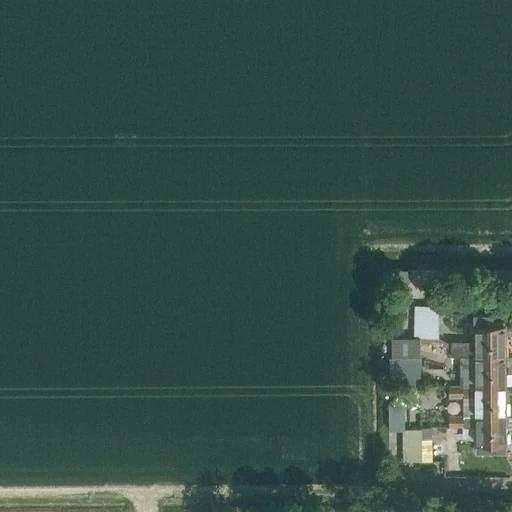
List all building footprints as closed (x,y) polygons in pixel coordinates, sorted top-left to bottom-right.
[(439,312),(418,312),(417,338),(439,338),(439,312)] [(474,358),(505,357),(505,329),(506,329),(506,328),(475,328),(475,343),(451,343),(451,357),(474,357),(474,358)] [(506,386),(505,357),(474,358),(474,357),(459,357),(459,387),(506,386)] [(396,358),(397,385),(419,385),(419,358),(396,358)] [(463,416),(506,415),(506,386),(459,387),(449,387),(449,397),(463,397),(463,416)] [(393,388),(393,407),(420,406),(419,388),(393,388)] [(506,415),(463,416),(449,416),(449,427),(475,427),(475,444),(475,445),(476,445),(476,452),(478,454),(504,454),(506,451),(506,445),(507,445),(507,444),(506,444),(506,415)] [(421,460),(421,428),(402,428),(402,460),(421,460)]
